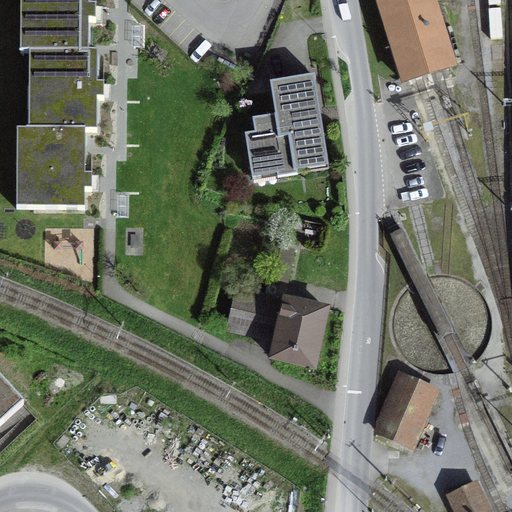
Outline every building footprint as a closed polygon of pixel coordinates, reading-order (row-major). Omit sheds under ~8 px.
[(29,0),(29,54),(38,54),(37,130),(26,130),(25,209),(85,209),(85,185),(85,132),(97,132),(97,95),(97,53),(89,53),(89,14),(88,0),(29,0)] [(437,71),(454,65),(433,0),(378,0),(404,81),(417,77),(437,71)] [(313,76),(270,83),(276,115),(253,119),(255,133),(246,135),(252,170),(276,166),(278,178),(298,175),(296,163),(326,158),(319,112),(313,76)] [(315,368),(327,308),(262,294),(262,295),(240,291),(232,331),(276,340),(272,359),(315,368)] [(378,432),(410,446),(429,403),(434,404),(439,393),(416,382),(402,376),(378,432)] [(0,379),(0,428),(24,406),(0,379)] [(488,511),(475,483),(450,495),(458,511),(488,511)]
